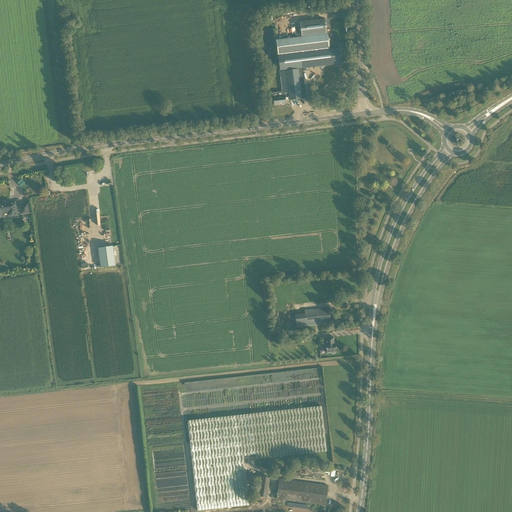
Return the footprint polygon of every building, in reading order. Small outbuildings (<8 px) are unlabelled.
[(283,96),(278,97),(273,98),(274,105),(285,104),(285,100),(289,99),(290,100),(303,99),(302,98),(304,95),(305,95),(304,89),(300,89),(298,68),(341,63),(339,48),(329,49),(327,34),(326,34),(324,19),(300,22),(302,37),(276,40),(278,56),(278,59),(276,60),(274,62),(274,65),(275,67),(277,69),(280,69),(283,96)] [(0,216),(5,216),(4,214),(8,213),(8,216),(16,215),(15,208),(14,203),(2,205),(2,203),(0,203),(0,216)] [(22,214),(29,213),(27,204),(20,205),(22,214)] [(98,248),(100,268),(115,266),(113,246),(98,248)] [(328,308),(305,311),(306,326),(330,324),(328,308)] [(334,344),(333,337),(325,338),(326,345),(325,345),(326,353),(332,352),(333,353),(335,353),(335,352),(336,352),(335,344),(334,344)] [(321,406),(187,421),(197,511),(248,505),(243,456),(256,454),(256,459),(326,451),(321,406)] [(267,498),(270,478),(257,476),(254,496),(267,498)] [(328,486),(319,485),(279,480),(277,500),(319,505),(324,505),(324,506),(325,506),(328,486)]
